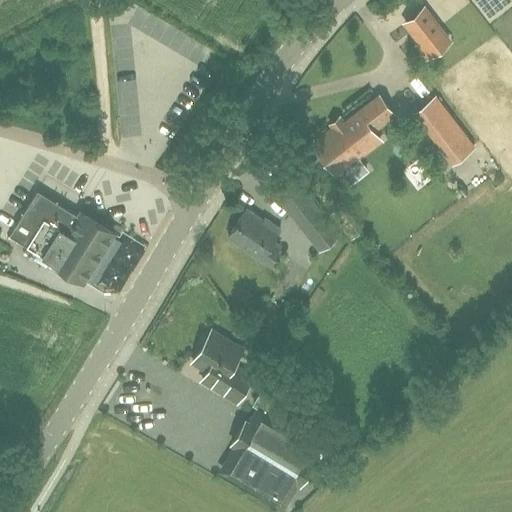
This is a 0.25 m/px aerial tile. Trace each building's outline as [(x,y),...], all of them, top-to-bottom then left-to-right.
[(429,56),(453,38),(428,4),(409,19),(423,38),(418,42),(429,56)] [(448,42),(453,50),(444,58),(472,95),(494,77),(460,33),(448,42)] [(435,97),(416,112),(454,161),(473,146),(435,97)] [(391,116),(378,98),(337,129),(336,127),(314,143),(337,173),(380,140),(372,130),(391,116)] [(339,234),(329,222),(292,177),(272,194),(319,251),(339,234)] [(82,212),(79,216),(38,190),(10,234),(50,260),(51,261),(50,261),(83,282),(114,232),(82,212)] [(268,264),(279,247),(272,242),(280,230),(264,219),(263,221),(246,211),(228,238),(268,264)] [(209,337),(206,337),(201,344),(203,347),(194,361),(209,370),(203,379),(233,398),(249,373),(234,364),(243,349),(213,330),(209,337)] [(218,464),(280,502),(290,486),(292,487),(305,465),(303,464),(314,448),(252,409),(242,426),(239,424),(225,445),(229,448),(218,464)]
